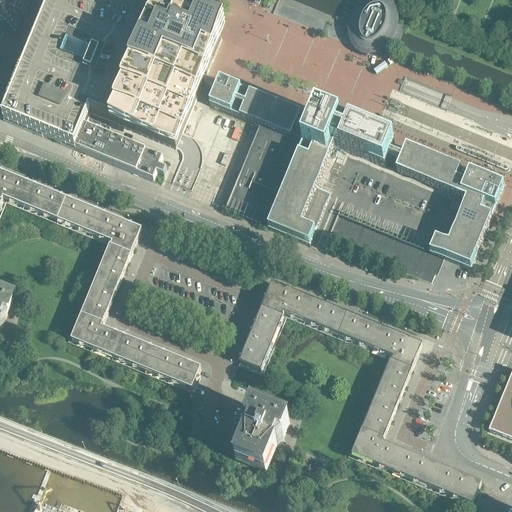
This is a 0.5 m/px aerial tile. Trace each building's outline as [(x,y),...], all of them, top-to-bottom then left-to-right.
[(147,9),(126,0),(53,0),(30,58),(33,59),(6,123),(76,152),(86,128),(89,121),(101,126),(105,115),(107,110),(147,9)] [(366,0),(363,4),(360,7),(357,12),(355,16),(353,21),(352,22),(352,24),(351,25),(351,26),(351,28),(351,30),(351,32),(351,34),(351,35),(351,36),(352,38),(352,40),(353,42),(353,43),(354,45),(355,46),(357,48),(358,49),(358,51),(367,55),(368,53),(370,54),(372,53),(374,53),(376,52),(377,51),(380,50),(382,49),(383,48),(384,47),(386,45),(387,44),(388,43),(389,41),(390,40),(391,38),(392,37),(392,36),(394,33),(394,31),(395,29),(395,27),(395,26),(396,23),(396,20),(395,18),(395,17),(395,15),(395,13),(395,11),(393,6),(391,1),(389,0),(366,0)] [(220,44),(150,13),(112,109),(181,137),(220,44)] [(0,96),(3,89),(12,66),(0,65),(0,96)] [(210,108),(260,128),(291,141),(292,141),(299,122),(302,116),(220,83),(210,107),(210,108)] [(409,97),(406,97),(407,92),(393,89),(391,98),(408,101),(409,97)] [(317,113),(311,127),(270,227),(269,231),(310,248),(325,210),(331,196),(318,191),(332,155),(334,156),(335,156),(336,156),(336,155),(337,155),(337,154),(337,153),(337,152),(336,151),(334,150),(335,149),(385,170),(385,169),(395,145),(317,113)] [(270,227),(311,127),(299,122),(292,141),(291,141),(260,128),(227,209),(270,227)] [(164,160),(86,128),(76,152),(128,173),(154,184),(157,175),(164,178),(167,171),(160,169),(164,160)] [(331,213),(430,254),(436,240),(449,245),(464,209),(463,209),(462,208),(461,207),(461,206),(462,205),(462,204),(463,204),(464,204),(466,205),(467,203),(397,174),(385,170),(335,149),(334,150),(336,151),(337,152),(337,153),(337,154),(337,155),(336,155),(336,156),(335,156),(334,156),(332,155),(318,191),(331,196),(325,210),(331,213)] [(505,190),(447,166),(407,150),(397,174),(467,203),(466,205),(464,204),(463,204),(462,204),(462,205),(461,206),(461,207),(462,208),(463,209),(464,209),(449,245),(436,240),(430,254),(471,271),(505,190)] [(23,212),(33,188),(0,174),(0,203),(2,204),(3,205),(6,206),(6,205),(23,212)] [(57,226),(67,202),(33,188),(23,212),(57,226)] [(92,240),(102,216),(67,202),(57,226),(92,240)] [(142,233),(102,216),(92,240),(109,247),(108,248),(111,249),(112,249),(132,258),(142,233)] [(118,292),(132,258),(112,249),(111,249),(108,248),(94,282),(118,292)] [(240,282),(243,275),(243,274),(229,268),(225,276),(240,282)] [(104,327),(118,292),(94,282),(80,317),(101,326),(104,327)] [(303,327),(313,303),(273,286),(262,311),(283,319),(284,320),(287,321),(287,320),(303,327)] [(338,341),(348,317),(313,303),(303,327),(338,341)] [(0,324),(3,325),(9,309),(0,304),(0,324)] [(284,320),(283,319),(262,311),(254,331),(276,340),(278,341),(287,321),(284,320)] [(100,330),(101,326),(80,317),(68,345),(112,362),(121,338),(100,330)] [(372,355),(382,331),(348,317),(338,341),(372,355)] [(278,341),(276,340),(254,331),(239,368),(263,378),(278,341)] [(423,348),(382,331),(372,355),(389,362),(388,363),(412,373),(423,348)] [(146,376),(156,352),(121,338),(112,362),(146,376)] [(201,371),(156,352),(146,376),(194,396),(201,380),(198,379),(201,371)] [(398,407),(412,373),(388,363),(374,397),(398,407)] [(490,433),(489,433),(511,442),(511,377),(489,433),(490,433)] [(384,442),(398,407),(374,397),(360,432),(363,433),(382,441),(384,442)] [(247,425),(247,426),(248,434),(247,434),(237,459),(237,458),(236,462),(266,474),(267,471),(267,470),(277,446),(276,446),(279,438),(283,440),(290,424),(254,409),(253,410),(247,425)] [(194,441),(199,429),(198,430),(194,428),(193,428),(189,439),(194,441)] [(200,443),(205,432),(204,433),(199,430),(199,429),(194,441),(200,443)] [(206,446),(210,434),(210,435),(205,433),(205,432),(200,443),(206,446)] [(382,441),(363,433),(360,432),(349,459),(392,477),(402,453),(380,444),(382,441)] [(211,448),(216,436),(215,437),(210,435),(210,434),(206,446),(211,448)] [(216,450),(221,438),(221,439),(216,437),(216,436),(211,448),(216,450)] [(222,452),(227,441),(226,441),(221,439),(221,438),(216,450),(222,452)] [(227,454),(232,443),(231,444),(226,442),(227,441),(222,452),(227,454)] [(233,457),(238,446),(232,444),(232,443),(227,454),(233,457)] [(426,491),(436,467),(402,453),(392,477),(426,491)] [(482,486),(436,467),(426,491),(475,511),(481,495),(479,494),(482,486)]
